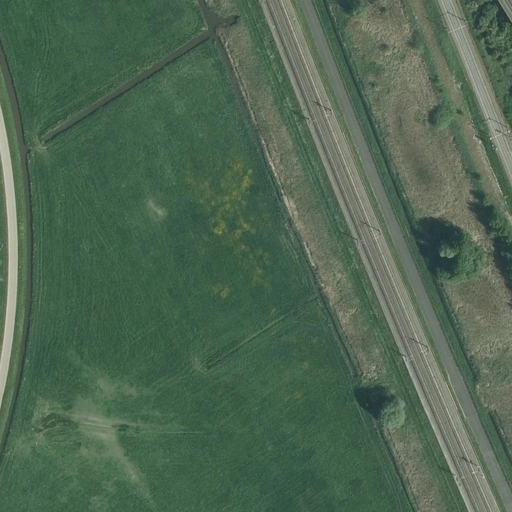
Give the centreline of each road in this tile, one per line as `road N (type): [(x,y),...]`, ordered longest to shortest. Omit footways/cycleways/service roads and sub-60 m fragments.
road 1 (unclassified): [(0,385),(12,246),(0,134)]
road 2 (track): [(511,217),(457,81)]
